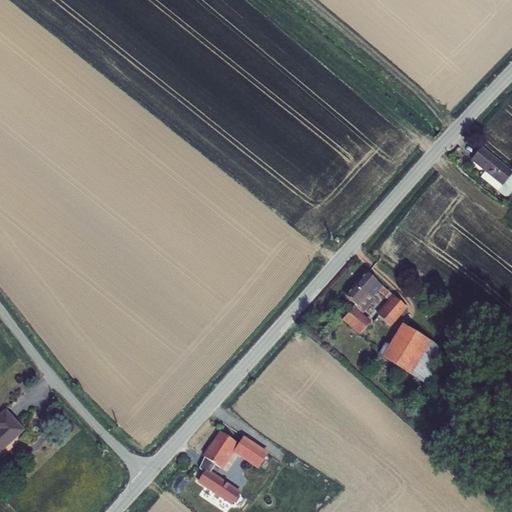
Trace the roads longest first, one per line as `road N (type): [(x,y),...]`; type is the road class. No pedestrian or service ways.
road 1 (tertiary): [(511,71),(147,475)]
road 2 (unclassified): [(0,308),(75,403),(147,475)]
